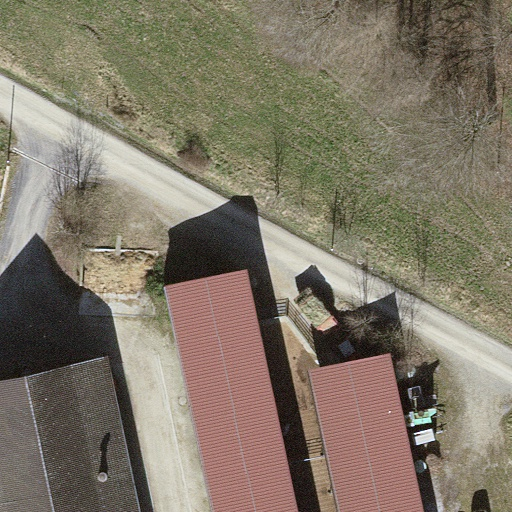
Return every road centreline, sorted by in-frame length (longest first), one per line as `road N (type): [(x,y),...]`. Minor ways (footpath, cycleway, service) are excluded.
road 1 (track): [(0,94),(511,375)]
road 2 (track): [(0,332),(53,123)]
